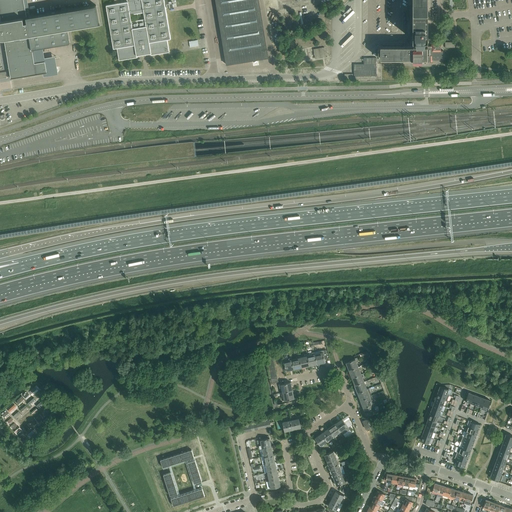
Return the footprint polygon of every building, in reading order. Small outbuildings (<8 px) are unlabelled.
[(0,0),(0,11),(1,20),(0,20),(0,37),(1,38),(3,39),(4,39),(11,78),(43,73),(44,76),(58,74),(55,56),(45,58),(43,48),(70,44),(67,29),(99,23),(96,5),(30,16),(27,0),(0,0)] [(170,52),(167,40),(171,39),(164,0),(127,0),(128,2),(107,5),(110,25),(114,49),(117,48),(119,60),(138,57),(137,56),(151,53),(151,55),(170,52)] [(215,0),(226,65),(268,58),(258,0),(215,0)] [(411,0),(412,40),(415,40),(416,44),(419,44),(421,44),(423,44),(424,40),(427,39),(426,0),(411,0)] [(427,46),(421,46),(419,46),(380,46),(380,59),(412,59),(412,62),(431,62),(431,60),(440,60),(443,58),(442,50),(440,50),(440,47),(438,45),(433,45),(433,46),(427,46)] [(314,49),(316,58),(325,56),(324,47),(314,49)] [(364,64),(354,63),(354,76),(377,76),(377,57),(364,57),(364,64)] [(413,123),(412,122),(347,129),(312,132),(273,135),(245,138),(194,142),(193,141),(158,145),(143,147),(127,149),(112,151),(97,153),(81,155),(66,157),(53,159),(53,160),(66,158),(81,155),(97,153),(112,151),(127,149),(143,147),(158,145),(193,142),(195,157),(177,159),(145,162),(130,164),(115,165),(100,167),(85,169),(70,172),(55,174),(70,172),(85,170),(100,168),(115,166),(130,164),(145,162),(177,159),(195,157),(195,156),(250,151),(302,145),(317,144),(337,142),(372,138),(414,134),(372,138),(337,141),(317,143),(302,145),(250,150),(195,156),(195,153),(194,149),(246,145),(246,144),(194,149),(194,145),(194,142),(245,138),(273,136),(312,132),(347,129),(413,123)] [(144,215),(194,208),(194,206),(143,212),(144,215)] [(320,353),(315,354),(317,365),(318,365),(317,364),(325,362),(325,363),(325,360),(328,359),(326,350),(319,351),(320,353)] [(317,365),(315,354),(315,352),(312,353),(312,355),(307,356),(310,367),(310,366),(317,364),(317,365)] [(304,356),(300,358),(299,358),(302,368),(302,367),(309,366),(309,367),(310,367),(307,356),(307,354),(304,355),(304,356)] [(296,358),(292,359),(294,370),(294,369),(301,368),(302,368),(299,358),(300,358),(299,356),(296,357),(296,358)] [(294,370),(292,359),(291,358),(288,358),(289,360),(284,361),(284,359),(283,360),(286,372),(286,371),(294,369),(294,370)] [(348,371),(360,366),(358,367),(357,362),(358,361),(357,358),(354,359),(355,359),(345,363),(346,363),(349,370),(348,371)] [(360,366),(348,371),(349,371),(352,378),(351,378),(363,374),(363,373),(361,374),(359,370),(361,369),(360,366)] [(363,374),(351,378),(351,379),(352,378),(355,385),(354,385),(354,386),(366,381),(364,382),(362,377),(364,376),(363,374)] [(366,381),(354,386),(355,386),(357,393),(369,389),(368,388),(367,389),(365,384),(367,384),(366,381)] [(281,388),(282,392),(282,393),(293,390),(292,390),(291,383),(292,383),(291,382),(281,384),(279,384),(280,388),(281,388)] [(447,394),(449,389),(440,386),(438,391),(449,395),(447,394)] [(369,389),(357,393),(358,393),(360,400),(359,400),(359,401),(371,396),(370,396),(368,392),(370,391),(369,389)] [(282,393),(282,392),(281,393),(281,396),(283,396),(284,400),(283,401),(295,398),(294,398),(292,391),(293,390),(282,393)] [(447,401),(449,395),(438,391),(436,397),(447,401)] [(471,403),(474,394),(468,392),(465,401),(471,403)] [(476,405),(479,396),(474,394),(471,403),(476,405)] [(371,396),(359,401),(360,401),(363,408),(362,408),(374,404),(374,403),(373,404),(371,399),(372,399),(371,396)] [(481,409),(485,398),(479,396),(476,405),(481,407),(480,409),(481,409)] [(444,400),(447,401),(436,397),(434,402),(443,405),(444,400)] [(488,405),(490,400),(485,398),(481,409),(486,411),(487,409),(488,409),(489,409),(490,405),(490,406),(488,405)] [(441,411),(443,405),(434,402),(432,408),(441,411)] [(374,404),(362,408),(363,408),(366,415),(365,415),(365,416),(367,415),(375,412),(377,411),(376,411),(374,407),(375,406),(374,404)] [(48,406),(44,410),(48,414),(52,410),(48,406)] [(439,416),(441,411),(432,408),(430,413),(439,416)] [(55,411),(50,415),(54,420),(59,416),(55,411)] [(437,421),(439,416),(430,413),(428,418),(437,421)] [(47,418),(42,422),(47,428),(52,424),(47,418)] [(435,427),(437,421),(428,418),(426,424),(435,427)] [(282,422),(284,432),(293,430),(290,419),(289,419),(290,421),(282,422)] [(291,419),(290,419),(293,430),(301,428),(299,419),(292,420),(291,419)] [(350,429),(342,419),(335,424),(341,431),(343,434),(350,429)] [(478,430),(480,424),(471,421),(469,427),(478,430)] [(335,424),(328,428),(334,436),(340,432),(340,433),(341,432),(341,431),(335,424)] [(433,432),(435,427),(426,424),(424,429),(433,432)] [(476,435),(478,430),(469,427),(467,432),(476,435)] [(328,428),(322,433),(327,441),(333,437),(334,438),(335,437),(334,436),(328,428)] [(431,437),(433,432),(424,429),(422,434),(433,438),(431,437)] [(31,434),(30,436),(34,439),(40,434),(36,430),(31,434)] [(474,441),(476,435),(467,432),(465,437),(463,436),(474,441)] [(315,438),(316,440),(320,446),(326,441),(327,443),(328,442),(327,441),(322,433),(315,438)] [(431,444),(433,438),(422,434),(420,440),(425,442),(425,443),(424,443),(428,444),(428,443),(431,444)] [(472,446),(474,441),(463,436),(461,442),(472,446)] [(260,441),(262,448),(271,446),(270,438),(260,440),(259,441),(259,442),(260,441)] [(510,448),(511,443),(511,442),(504,439),(502,445),(510,448)] [(471,451),(472,446),(461,442),(460,442),(463,443),(461,448),(459,447),(471,451)] [(508,453),(510,448),(502,445),(500,450),(508,453)] [(271,446),(262,448),(261,449),(261,450),(262,449),(264,456),(273,454),(271,446)] [(469,457),(471,451),(459,447),(457,452),(469,457)] [(192,450),(160,460),(163,467),(194,457),(192,450)] [(506,459),(508,453),(500,450),(498,455),(506,459)] [(324,455),(327,462),(336,459),(334,452),(335,452),(334,451),(333,451),(324,455)] [(467,462),(469,457),(457,452),(455,458),(467,462)] [(273,454),(264,456),(263,457),(263,458),(264,457),(266,464),(275,462),(273,454)] [(505,464),(506,459),(498,455),(496,461),(505,464)] [(337,458),(336,459),(327,462),(330,470),(339,467),(337,460),(338,459),(337,458)] [(465,468),(467,462),(455,458),(457,459),(455,464),(465,468)] [(195,460),(187,462),(194,483),(202,481),(195,460)] [(503,469),(505,464),(496,461),(494,466),(503,469)] [(277,470),(275,462),(266,464),(263,465),(264,473),(266,473),(277,470)] [(501,475),(503,469),(494,466),(492,471),(501,475)] [(339,467),(330,470),(333,478),(342,474),(343,474),(343,473),(342,473),(339,467)] [(279,478),(277,470),(266,473),(266,474),(268,473),(269,480),(279,478)] [(499,480),(501,475),(492,471),(490,477),(499,480)] [(171,472),(163,475),(170,496),(178,493),(171,472)] [(385,480),(385,481),(391,483),(393,474),(387,473),(386,478),(384,477),(384,480),(385,480)] [(342,474),(333,478),(337,486),(345,482),(346,481),(345,481),(342,474)] [(279,478),(269,480),(268,481),(268,482),(269,481),(271,489),(281,487),(279,478)] [(434,483),(432,491),(438,493),(440,485),(434,483)] [(202,488),(171,498),(173,506),(205,496),(202,488)] [(462,492),(456,490),(454,498),(459,500),(462,492)] [(336,491),(332,498),(340,503),(343,496),(344,497),(345,496),(344,495),(336,491)] [(378,491),(375,496),(382,500),(385,494),(378,491)] [(473,495),(467,493),(465,501),(470,503),(473,495)] [(375,496),(372,501),(379,505),(382,500),(375,496)] [(406,498),(403,504),(410,508),(413,502),(411,501),(412,498),(408,496),(407,499),(406,498)] [(328,506),(329,506),(336,510),(338,510),(338,509),(337,509),(340,503),(332,498),(328,506)] [(487,499),(486,500),(486,499),(483,507),(486,509),(486,510),(488,511),(491,501),(489,501),(489,500),(487,499)] [(372,501),(369,506),(377,510),(379,505),(372,501)] [(493,502),(491,501),(488,511),(490,511),(490,510),(494,511),(496,503),(495,503),(495,502),(494,502),(493,502)]
